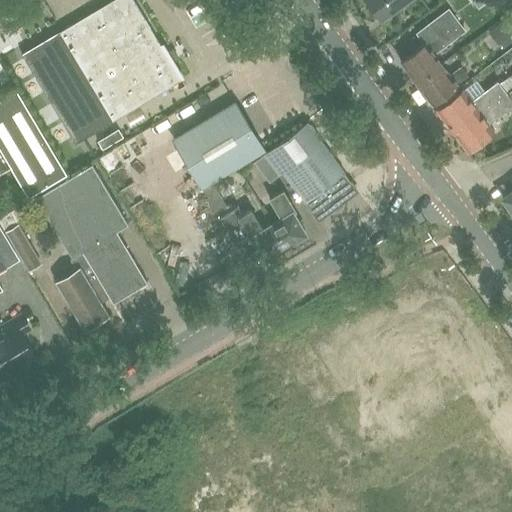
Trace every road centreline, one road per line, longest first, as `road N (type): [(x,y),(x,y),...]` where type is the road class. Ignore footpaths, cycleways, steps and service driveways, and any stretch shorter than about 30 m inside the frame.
road 1 (secondary): [(436,187),(385,228),(0,458)]
road 2 (secondary): [(436,187),(297,0)]
road 3 (unknown): [(308,15),(229,54),(206,46),(161,0)]
road 4 (tertiary): [(511,284),(436,187)]
